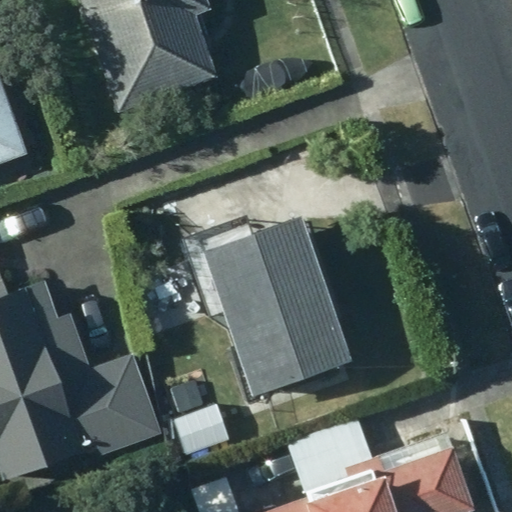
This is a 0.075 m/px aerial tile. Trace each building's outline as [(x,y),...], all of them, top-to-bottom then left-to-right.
[(84,0),(121,110),(221,77),(199,13),(215,7),(212,0),(84,0)] [(0,164),(31,153),(0,66),(0,164)] [(356,359),(306,211),(253,229),(248,214),(188,233),(210,296),(220,293),(254,393),(356,359)] [(6,278),(0,280),(0,457),(7,477),(98,443),(103,453),(160,432),(132,353),(93,367),(72,312),(63,316),(49,279),(12,293),(6,278)] [(169,417),(157,422),(174,466),(223,447),(207,407),(201,409),(191,383),(160,395),(169,417)] [(467,511),(475,510),(450,429),(375,451),(364,414),(287,437),(305,496),(252,511),(467,511)] [(231,511),(221,479),(177,494),(182,511),(231,511)]
